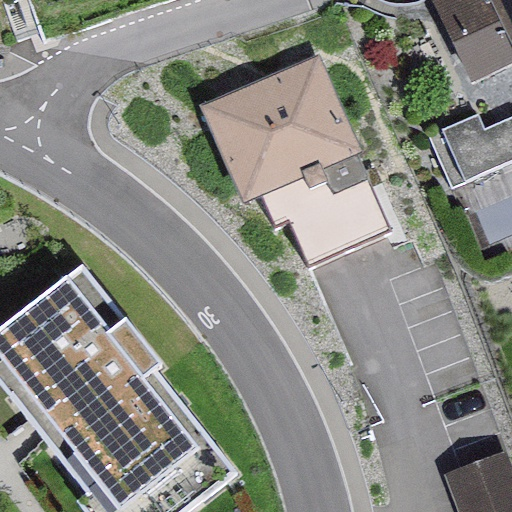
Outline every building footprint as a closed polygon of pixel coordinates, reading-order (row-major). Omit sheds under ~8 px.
[(511,75),(511,0),(450,0),(492,85),(511,75)] [(319,67),(213,112),(249,198),(265,191),(282,231),(306,242),(315,264),(389,233),(319,67)] [(511,123),(488,134),(481,118),(443,135),(467,188),(511,167),(511,123)] [(85,266),(0,334),(0,384),(91,498),(81,506),(86,511),(196,511),(238,478),(158,379),(169,369),(85,266)] [(511,511),(511,456),(511,455),(456,478),(470,511),(511,511)]
